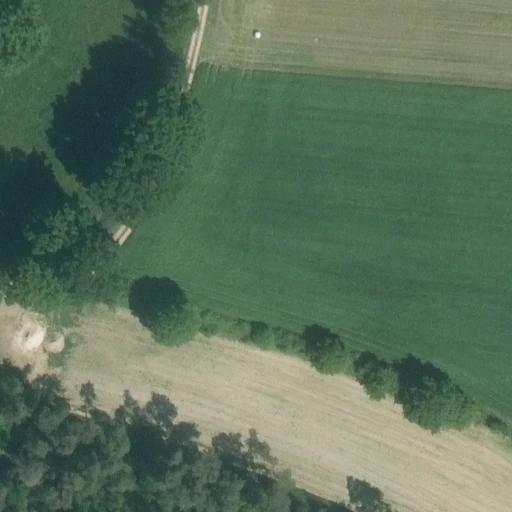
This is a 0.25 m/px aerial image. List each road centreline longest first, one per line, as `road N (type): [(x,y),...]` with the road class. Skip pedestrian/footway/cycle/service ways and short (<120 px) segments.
road 1 (track): [(198,0),(175,107),(136,217),(84,279),(0,282)]
road 2 (track): [(84,279),(51,410),(0,472)]
